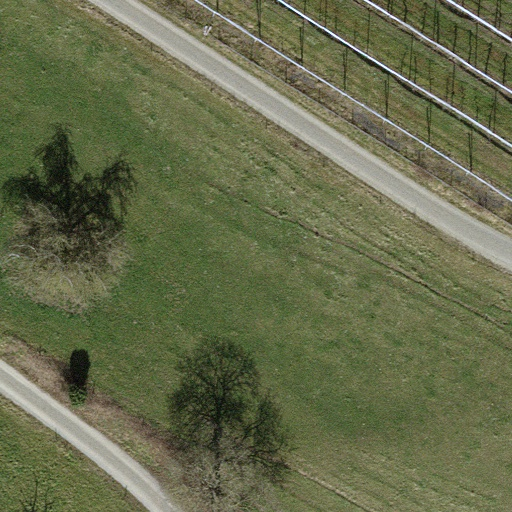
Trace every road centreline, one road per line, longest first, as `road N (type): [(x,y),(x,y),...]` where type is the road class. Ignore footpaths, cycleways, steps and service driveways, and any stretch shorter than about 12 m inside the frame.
road 1 (track): [(116,0),(480,241),(511,254)]
road 2 (track): [(165,511),(117,447),(0,365)]
